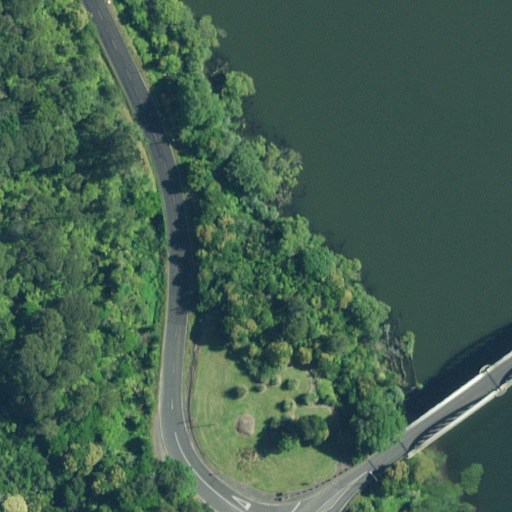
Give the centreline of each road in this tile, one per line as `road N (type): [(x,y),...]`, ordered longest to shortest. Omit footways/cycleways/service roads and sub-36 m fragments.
road 1 (secondary): [(85,0),(151,143),(163,201),(172,251),(163,416),(173,461),(242,511)]
road 2 (secondary): [(322,511),(343,487),(511,365)]
